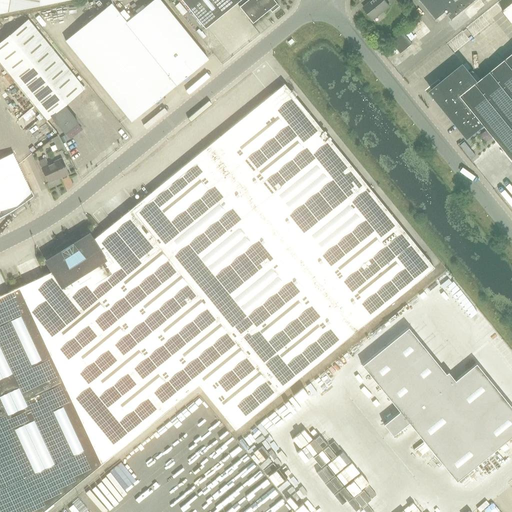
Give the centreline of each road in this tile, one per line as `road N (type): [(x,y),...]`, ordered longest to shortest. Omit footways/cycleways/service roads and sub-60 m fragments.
road 1 (unclassified): [(0,247),(50,221),(322,0)]
road 2 (unclassified): [(511,229),(323,0)]
